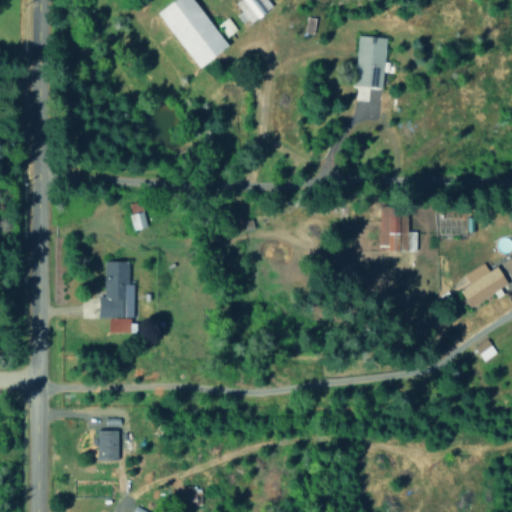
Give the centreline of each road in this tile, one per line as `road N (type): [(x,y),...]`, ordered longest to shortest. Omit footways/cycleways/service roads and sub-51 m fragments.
road 1 (residential): [(28,511),(32,0)]
road 2 (residential): [(30,178),(125,178),(156,190),(241,192),(511,184)]
